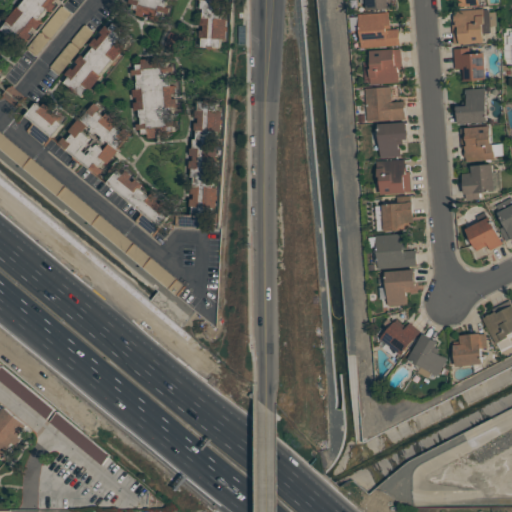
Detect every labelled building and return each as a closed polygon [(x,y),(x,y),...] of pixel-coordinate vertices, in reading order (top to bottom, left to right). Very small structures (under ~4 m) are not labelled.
[(63,0),(24,48),(1,29),(24,0),(63,0)] [(168,0),(166,7),(169,8),(167,13),(164,12),(162,17),(157,15),(156,19),(150,17),(150,15),(144,13),(143,16),(137,14),(138,11),(133,9),(134,4),(129,3),(129,0),(168,0)] [(225,0),(225,1),(221,1),(220,11),(223,11),(223,21),(227,21),(226,40),(222,39),(221,49),(202,48),(202,38),(200,38),(200,30),(204,31),(204,24),(201,24),(201,18),(204,18),(204,9),(201,9),(202,0),(225,0)] [(366,0),(367,9),(393,8),(392,0),(366,0)] [(42,30),(63,5),(74,14),(53,39),(42,30)] [(454,44),(484,43),(483,9),(455,10),(456,25),(453,25),(454,44)] [(399,29),(391,29),(390,12),(360,14),(362,46),(400,44),(399,29)] [(114,23),(133,38),(82,99),(64,84),(69,78),(65,75),(71,68),(73,70),(79,64),(76,62),(81,55),(85,58),(95,47),(91,44),(96,38),(98,40),(103,35),(100,32),(106,25),(110,28),(114,23)] [(82,50),(71,41),(86,24),(95,33),(82,50)] [(42,30),(53,39),(38,57),(27,48),(42,30)] [(71,41),(82,50),(60,76),(50,67),(71,41)] [(400,82),(399,68),(402,68),(401,48),(370,50),(372,83),(400,82)] [(470,53),(470,48),(455,48),(455,70),(462,69),(462,81),(486,80),(485,53),(470,53)] [(161,57),(162,67),(173,66),(173,69),(169,70),(171,100),(177,99),(177,105),(172,106),(173,122),(176,122),(177,131),(170,131),(171,136),(149,138),(149,134),(142,135),(141,129),(137,130),(136,124),(141,123),(139,110),(134,110),(134,102),(138,102),(137,96),(133,97),(133,89),(137,89),(136,74),(133,74),(132,70),(137,69),(137,64),(142,64),(141,59),(149,58),(149,62),(155,61),(154,58),(161,57)] [(407,118),(406,101),(392,102),(391,87),(366,88),(367,120),(407,118)] [(486,88),(467,89),(467,106),(458,106),(459,123),(487,122),(486,88)] [(192,215),(193,206),(190,206),(191,198),(195,199),(195,194),(191,194),(191,187),(194,187),(195,177),(193,177),(193,168),(190,167),(190,160),(194,160),(194,155),(191,155),(191,148),(194,148),(194,139),(198,140),(198,129),(195,129),(195,122),(199,123),(199,117),(196,117),(196,108),(199,108),(199,101),(218,102),(218,111),(222,111),(221,131),(216,131),(216,141),(212,141),(212,150),(218,150),(217,170),(211,169),(211,179),(215,179),(214,188),(218,188),(217,208),(211,207),(211,216),(192,215)] [(95,102),(102,107),(99,111),(105,116),(107,113),(120,123),(117,127),(123,132),(126,128),(131,133),(118,150),(119,151),(109,163),(106,161),(100,168),(102,170),(99,174),(60,143),(65,137),(68,140),(73,134),(69,131),(80,117),(82,119),(95,102)] [(27,115),(37,103),(42,107),(45,103),(51,108),(49,110),(52,114),(55,111),(61,116),(58,120),(64,125),(53,138),(27,115)] [(402,157),(401,139),(409,139),(408,122),(379,123),(380,157),(402,157)] [(33,124),(50,138),(44,146),(26,132),(33,124)] [(464,160),(494,159),(492,126),(463,127),(464,160)] [(0,134),(29,156),(22,164),(0,147),(0,134)] [(64,185),(57,193),(24,167),(31,158),(64,185)] [(410,193),(409,159),(389,160),(389,167),(379,167),(381,194),(410,193)] [(495,192),(494,164),(471,165),(472,173),(464,173),(464,199),(481,199),(481,192),(495,192)] [(118,170),(124,175),(127,171),(132,175),(129,178),(134,182),(136,179),(142,184),(139,187),(150,196),(153,193),(158,198),(156,200),(160,203),(162,200),(175,211),(161,227),(108,182),(118,170)] [(98,213),(91,222),(59,196),(65,187),(98,213)] [(414,229),(414,203),(384,203),(384,229),(414,229)] [(501,228),(506,241),(511,238),(511,205),(499,210),(505,227),(501,228)] [(142,214),(159,228),(153,236),(135,221),(142,214)] [(132,242),(126,250),(93,223),(100,215),(132,242)] [(212,218),(211,228),(176,226),(177,216),(212,218)] [(476,251),(489,246),(490,250),(502,245),(492,217),(467,226),(476,251)] [(417,250),(404,251),(403,234),(377,235),(378,266),(418,264),(417,250)] [(149,258),(143,266),(127,253),(134,245),(149,258)] [(176,280),(169,288),(144,267),(151,259),(176,280)] [(417,293),(416,269),(387,270),(388,305),(408,304),(407,293),(417,293)] [(184,286),(177,295),(170,289),(176,280),(184,286)] [(511,304),(484,318),(496,343),(511,334),(511,304)] [(382,339),(404,355),(421,331),(410,322),(405,329),(395,321),(382,339)] [(449,359),(434,351),(440,342),(424,333),(409,358),(439,376),(449,359)] [(487,348),(487,334),(460,334),(460,344),(456,344),(456,365),(483,365),(483,348),(487,348)] [(47,419),(0,379),(0,369),(1,368),(53,410),(47,419)] [(26,426),(17,437),(21,440),(17,446),(14,443),(1,459),(0,458),(0,410),(3,407),(26,426)] [(103,466),(50,421),(56,414),(110,458),(103,466)]
